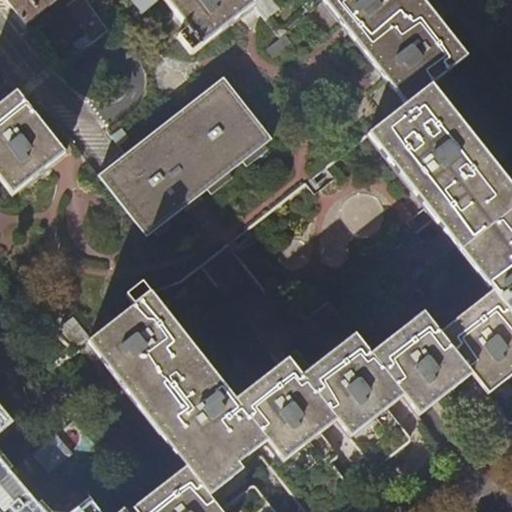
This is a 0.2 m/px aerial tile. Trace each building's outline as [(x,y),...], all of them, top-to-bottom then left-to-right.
[(55,0),(5,0),(26,25),(55,0)] [(88,34),(94,41),(108,30),(84,0),(74,0),(68,5),(88,34)] [(511,188),(471,135),(431,84),(465,57),(432,14),(420,0),(321,0),(405,106),(229,245),(271,300),(284,290),(306,318),(328,300),(355,335),(302,376),(288,359),(278,367),(201,267),(181,283),(151,295),(143,285),(126,297),(134,308),(88,343),(183,467),(131,508),(134,511),(274,511),(254,486),(220,511),(219,511),(209,499),(243,472),(238,465),(257,449),(307,511),(346,511),(359,502),(360,499),(359,496),(332,463),(340,456),(321,432),(336,420),(374,467),(376,468),(379,466),(411,440),(411,439),(412,436),(388,407),(404,397),(419,416),(471,375),(502,414),(503,417),(506,420),(508,421),(511,420),(511,188)] [(132,0),(143,13),(158,1),(157,0),(132,0)] [(253,3),(251,0),(164,0),(188,29),(178,37),(191,53),(253,3)] [(273,0),(251,0),(253,3),(266,19),(280,8),(273,0)] [(146,17),(161,5),(158,1),(143,13),(146,17)] [(271,57),(289,42),(282,33),(264,49),(271,57)] [(79,54),(94,41),(88,34),(72,46),(79,54)] [(225,77),(99,177),(147,239),(272,139),(225,77)] [(5,103),(0,107),(0,179),(13,197),(66,155),(17,94),(5,103)] [(41,511),(42,511),(0,462),(0,427),(5,423),(0,417),(0,511),(98,511),(91,503),(87,506),(89,508),(86,510),(87,511),(41,511)] [(72,455),(56,435),(32,456),(42,468),(48,464),(54,470),(72,455)] [(54,470),(48,464),(42,468),(48,475),(54,470)]
